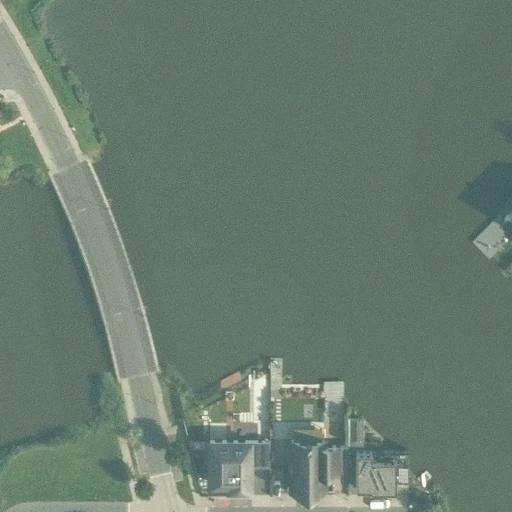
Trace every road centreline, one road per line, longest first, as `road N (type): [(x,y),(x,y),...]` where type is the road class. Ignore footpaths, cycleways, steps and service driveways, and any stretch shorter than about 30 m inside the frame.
road 1 (residential): [(140,381),(106,262),(21,76)]
road 2 (residential): [(140,381),(168,511)]
